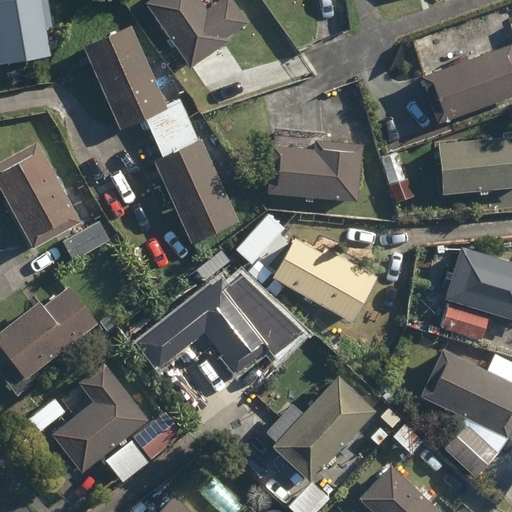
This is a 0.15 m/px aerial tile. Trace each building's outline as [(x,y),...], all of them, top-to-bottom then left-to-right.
[(38,0),(0,0),(0,61),(44,57),(38,0)] [(149,0),(145,3),(191,68),(229,42),(227,38),(249,23),(232,0),(221,0),(207,10),(199,0),(149,0)] [(84,46),(121,128),(146,117),(154,134),(187,119),(179,100),(167,106),(131,25),(84,46)] [(436,35),(413,43),(422,70),(445,62),(436,35)] [(511,44),(422,77),(438,123),(511,96),(511,44)] [(197,141),(187,119),(154,134),(163,157),(155,160),(192,243),(239,221),(201,139),(197,141)] [(511,137),(440,144),(444,193),(511,187),(511,137)] [(0,160),(0,186),(33,248),(81,222),(37,140),(0,160)] [(269,193),(358,201),(363,144),(314,140),(313,149),(273,145),(269,193)] [(389,186),(396,203),(413,197),(407,180),(389,186)] [(244,203),(251,216),(263,209),(257,197),(244,203)] [(63,240),(74,261),(110,242),(99,221),(63,240)] [(112,240),(119,250),(126,245),(120,236),(112,240)] [(274,277),(351,321),(377,277),(326,248),(323,253),(297,238),(274,277)] [(446,300),(511,318),(511,262),(462,248),(446,300)] [(204,331),(249,387),(298,348),(287,334),(300,323),(291,313),(278,323),(253,291),(241,300),(222,276),(165,322),(185,347),(204,331)] [(0,363),(0,373),(17,396),(32,385),(27,378),(97,323),(69,287),(43,307),(39,302),(0,332),(0,345),(9,357),(0,363)] [(442,328),(482,339),(489,317),(449,304),(442,328)] [(425,330),(437,334),(439,328),(427,324),(425,330)] [(422,397),(508,438),(511,428),(511,383),(444,351),(422,397)] [(52,434),(83,472),(148,420),(104,363),(79,383),(93,402),(52,434)] [(274,447),(310,481),(376,412),(341,377),(274,447)] [(388,399),(407,416),(419,403),(400,385),(388,399)] [(276,386),(263,399),(274,410),(287,396),(276,386)] [(134,437),(152,459),(183,434),(165,413),(134,437)] [(445,448),(477,477),(499,451),(468,423),(445,448)] [(394,437),(411,453),(423,440),(405,424),(394,437)] [(440,511),(391,466),(360,499),(374,511),(440,511)] [(159,511),(191,511),(174,496),(159,511)]
